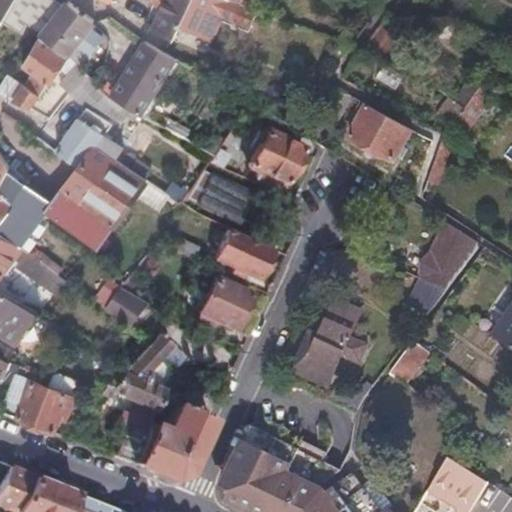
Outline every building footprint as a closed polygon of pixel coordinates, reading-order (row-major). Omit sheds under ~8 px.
[(6,16),(15,0),(7,0),(0,13),(6,16)] [(22,33),(28,23),(35,12),(15,0),(6,16),(12,19),(9,25),(22,33)] [(28,23),(42,34),(63,7),(54,0),(44,0),(35,12),(28,23)] [(70,55),(81,67),(105,38),(92,28),(95,22),(69,0),(63,7),(42,34),(70,55)] [(169,36),(175,40),(182,26),(195,34),(198,27),(209,33),(217,30),(225,15),(222,2),(222,0),(155,0),(163,8),(153,28),(169,36)] [(280,31),(284,19),(258,10),(253,23),(280,31)] [(2,21),(9,25),(12,19),(6,16),(2,21)] [(365,48),(377,55),(391,36),(379,28),(365,48)] [(49,83),(54,77),(70,55),(42,34),(25,65),(32,71),(49,83)] [(149,35),(146,40),(160,49),(163,45),(149,35)] [(191,68),(199,52),(175,40),(169,36),(162,50),(176,59),(191,68)] [(142,115),(176,59),(162,50),(160,49),(146,40),(119,89),(114,100),(140,114),(142,115)] [(72,93),(87,73),(81,67),(70,55),(54,77),(72,93)] [(0,91),(12,101),(33,108),(49,83),(32,71),(20,90),(6,81),(0,89),(0,91)] [(135,122),(140,114),(114,100),(102,88),(87,73),(72,93),(87,108),(88,107),(90,108),(93,104),(122,123),(127,116),(135,122)] [(456,100),(467,106),(482,86),(471,79),(456,100)] [(114,100),(119,89),(108,80),(102,88),(114,100)] [(467,106),(453,124),(467,134),(496,94),(483,85),(482,86),(467,106)] [(239,96),(227,90),(223,96),(234,103),(239,96)] [(329,114),(340,121),(353,97),(343,91),(329,114)] [(452,126),(453,124),(467,106),(456,100),(452,97),(439,116),(452,126)] [(395,161),(412,130),(367,105),(350,136),(395,161)] [(98,145),(117,159),(125,148),(106,135),(113,124),(90,108),(88,107),(87,108),(57,151),(81,168),(98,145)] [(272,117),(267,128),(294,141),(298,132),(272,117)] [(294,141),(267,128),(248,167),(259,172),(256,177),(269,184),(272,178),(284,184),(303,145),(294,141)] [(426,186),(441,196),(459,145),(445,136),(426,186)] [(55,202),(48,211),(99,250),(150,181),(117,159),(98,145),(81,168),(55,202)] [(209,161),(223,167),(229,155),(217,148),(212,156),(209,161)] [(0,186),(9,170),(11,167),(0,149),(0,186)] [(0,225),(0,231),(21,246),(48,211),(55,202),(9,170),(0,186),(0,189),(17,201),(0,225)] [(188,198),(199,203),(212,174),(205,171),(188,198)] [(248,192),(212,174),(199,203),(235,220),(248,192)] [(167,192),(178,200),(185,189),(175,181),(167,192)] [(429,204),(479,236),(485,224),(441,196),(426,186),(423,195),(429,204)] [(0,225),(17,201),(0,189),(0,225)] [(421,277),(446,290),(479,247),(478,242),(450,225),(421,277)] [(272,250),(229,229),(216,257),(233,266),(230,273),(243,279),(247,272),(258,277),(272,250)] [(0,274),(21,246),(0,231),(0,274)] [(177,251),(192,259),(198,247),(182,239),(177,251)] [(58,292),(67,278),(29,252),(20,265),(58,292)] [(472,266),(458,285),(472,294),(485,276),(472,266)] [(97,300),(106,306),(122,284),(126,280),(118,274),(97,300)] [(216,320),(235,328),(251,294),(214,277),(194,321),(211,329),(216,320)] [(149,300),(122,284),(106,306),(132,324),(149,300)] [(481,325),(490,331),(511,294),(511,289),(506,285),(481,325)] [(428,297),(436,303),(444,292),(437,286),(428,297)] [(0,334),(19,346),(39,314),(0,290),(0,334)] [(325,370),(333,374),(343,354),(362,363),(370,345),(351,335),(362,312),(337,300),(321,336),(314,333),(296,371),(320,381),(325,370)] [(511,307),(492,335),(511,349),(511,307)] [(155,410),(164,388),(147,380),(153,366),(161,358),(173,343),(158,334),(153,339),(127,366),(118,360),(105,389),(155,410)] [(95,347),(75,335),(68,346),(88,358),(95,347)] [(393,370),(409,382),(431,353),(414,340),(393,370)] [(0,355),(0,383),(8,369),(12,362),(0,355)] [(147,380),(164,388),(178,373),(161,358),(153,366),(147,380)] [(3,411),(20,417),(34,380),(8,369),(0,383),(0,387),(11,393),(3,411)] [(325,370),(320,381),(328,385),(333,374),(325,370)] [(178,373),(164,388),(197,404),(207,385),(178,373)] [(20,417),(56,431),(63,414),(68,416),(76,397),(34,380),(20,417)] [(0,409),(3,411),(11,393),(0,387),(0,409)] [(146,431),(134,462),(169,476),(177,473),(184,470),(209,416),(177,402),(165,428),(150,421),(146,431)] [(296,502),(326,481),(345,468),(335,463),(324,458),(328,450),(306,439),(302,447),(252,423),(224,483),(226,492),(229,501),(254,511),(268,511),(278,493),(296,502)] [(124,458),(134,462),(146,431),(128,424),(115,454),(124,458)] [(450,457),(468,469),(488,440),(468,426),(450,457)] [(429,492),(460,511),(469,511),(488,482),(484,479),(468,469),(450,457),(447,462),(429,492)] [(0,511),(9,511),(10,511),(30,474),(19,469),(5,464),(0,474),(0,511)] [(298,511),(385,511),(386,511),(358,472),(332,489),(299,511),(298,511)] [(10,511),(13,511),(61,511),(73,490),(30,474),(10,511)] [(298,511),(299,511),(332,489),(329,485),(326,481),(296,502),(278,493),(268,511),(298,511)] [(61,511),(101,511),(105,503),(73,490),(61,511)] [(126,511),(105,503),(101,511),(126,511)]
